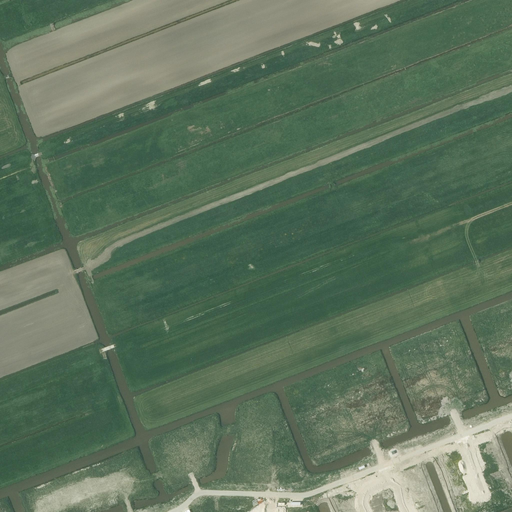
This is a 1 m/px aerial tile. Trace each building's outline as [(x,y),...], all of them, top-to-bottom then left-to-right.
[(484,439),(477,441),(480,448),(479,448),(480,452),(481,452),(482,452),(490,449),(488,444),(486,445),(484,439)] [(460,449),(449,454),(451,460),(449,461),(450,464),(456,461),(455,459),(462,456),(460,449)] [(490,465),(482,468),(485,474),(496,470),(493,464),(495,463),(494,460),(489,462),(490,465)] [(456,468),(450,470),(452,473),(454,472),(456,478),(467,474),(464,467),(457,470),(456,468)] [(404,470),(401,472),(403,478),(409,476),(410,479),(416,477),(412,468),(409,469),(408,468),(404,469),(404,470)] [(502,476),(491,480),(493,487),(501,484),(502,487),(507,485),(506,482),(504,482),(502,476)] [(460,483),(454,485),(456,488),(458,488),(462,498),(468,496),(466,490),(467,490),(465,485),(464,486),(464,485),(461,486),(460,483)] [(419,493),(411,496),(413,502),(424,499),(422,492),(425,492),(424,489),(418,490),(419,493)] [(349,491),(340,495),(345,508),(354,504),(349,491)] [(386,493),(380,496),(385,507),(391,504),(392,506),(395,505),(393,499),(390,501),(386,493)] [(494,503),(491,504),(494,509),(497,508),(496,507),(502,505),(498,494),(492,497),(494,503)] [(380,496),(374,499),(378,507),(375,508),(376,511),(380,511),(379,510),(385,507),(380,496)] [(424,499),(413,502),(415,508),(423,506),(424,509),(429,508),(429,504),(426,505),(424,499)] [(475,505),(469,508),(470,511),(476,511),(482,510),(482,511),(483,511),(486,511),(484,505),(481,507),(480,503),(479,504),(479,503),(475,504),(475,505)]
